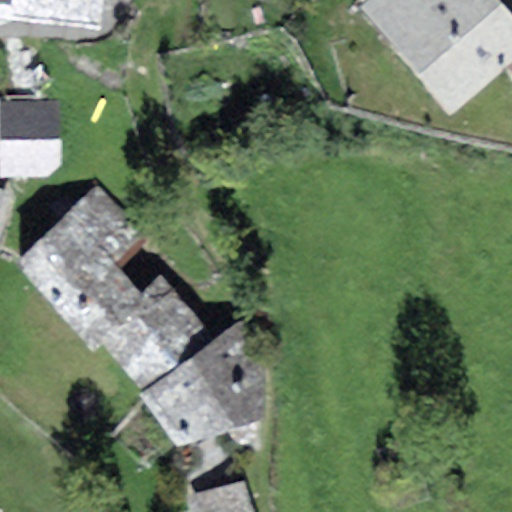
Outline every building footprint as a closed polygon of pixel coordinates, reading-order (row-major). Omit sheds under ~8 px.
[(0,0),(0,17),(100,28),(102,0),(0,0)] [(511,63),(511,12),(501,0),(364,0),(361,3),(454,112),(511,63)] [(59,99),(1,101),(3,176),(61,174),(59,99)] [(151,238),(99,185),(16,264),(93,352),(103,342),(148,301),(142,294),(119,267),(151,238)] [(0,243),(15,194),(0,189),(0,243)] [(163,274),(142,294),(148,301),(103,342),(140,392),(178,446),(266,416),(264,370),(240,323),(215,341),(163,274)] [(255,511),(245,480),(189,498),(193,511),(189,511),(255,511)]
